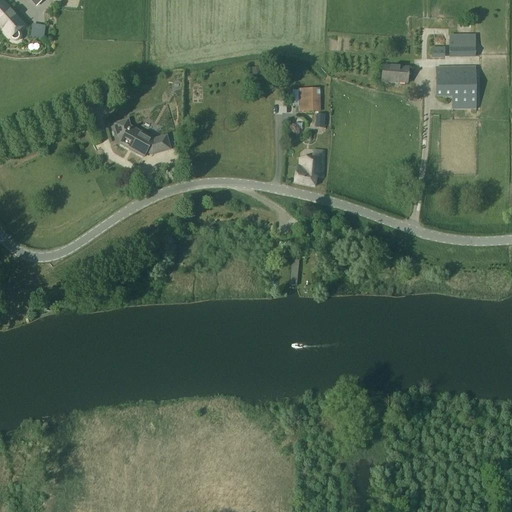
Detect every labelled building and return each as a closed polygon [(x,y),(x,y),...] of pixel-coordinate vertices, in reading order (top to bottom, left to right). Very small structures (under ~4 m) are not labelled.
[(0,0),(0,30),(1,30),(10,39),(11,41),(13,42),(15,42),(17,41),(19,40),(20,38),(20,36),(19,34),(18,32),(24,27),(0,0)] [(33,37),(46,39),(47,26),(34,24),(33,37)] [(476,36),(450,36),(449,49),(450,59),(476,58),(476,56),(476,49),(476,36)] [(445,47),(432,47),(432,59),(445,59),(445,47)] [(383,66),(381,82),(407,84),(409,68),(383,66)] [(476,67),(436,67),(436,98),(452,98),(452,110),(476,110),(476,67)] [(259,68),(251,69),(253,80),(261,78),(259,68)] [(320,112),(320,90),(299,90),(299,112),(320,112)] [(316,115),(315,124),(325,125),(325,115),(316,115)] [(153,140),(129,127),(128,121),(114,125),(117,137),(123,140),(120,145),(143,158),(146,153),(151,156),(170,150),(166,137),(153,140)] [(296,167),(294,183),(315,187),(317,177),(323,178),(323,151),(313,150),(313,161),(300,159),(299,167),(296,167)] [(299,261),(292,261),(289,287),(296,288),(299,261)] [(50,311),(48,303),(42,305),(44,313),(50,311)]
